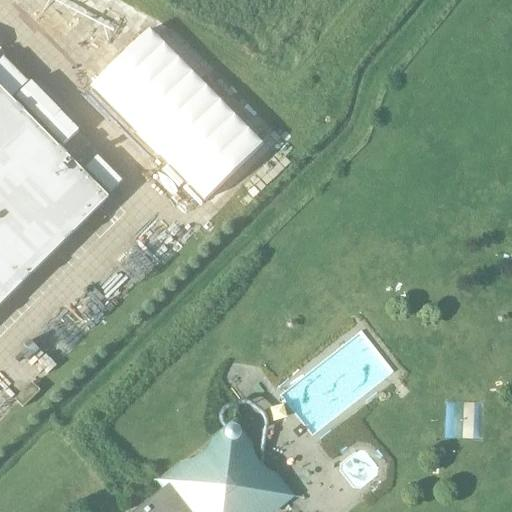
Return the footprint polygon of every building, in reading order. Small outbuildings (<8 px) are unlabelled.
[(148,29),(89,86),(201,201),(261,144),(148,29)] [(0,61),(0,77),(9,88),(17,80),(0,61)] [(0,306),(108,200),(0,90),(0,306)] [(177,196),(143,224),(151,234),(186,207),(177,196)] [(31,384),(14,400),(22,409),(39,392),(31,384)] [(169,484),(133,511),(262,511),(282,497),(237,441),(238,438),(239,436),(238,433),(238,432),(236,430),(234,428),(231,428),(228,429),(226,430),(225,432),(224,434),(224,437),(225,439),(168,483),(169,484)]
